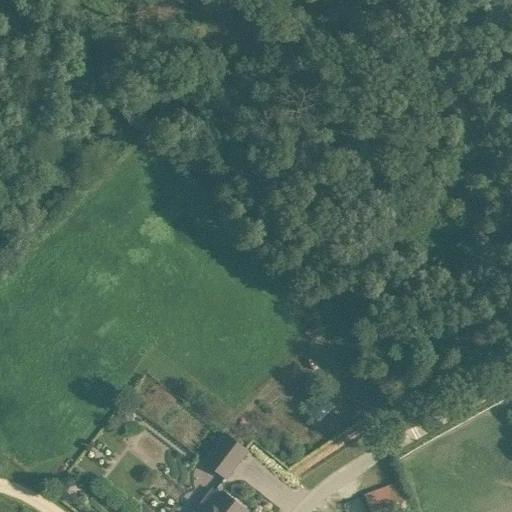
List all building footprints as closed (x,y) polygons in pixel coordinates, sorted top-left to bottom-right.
[(314,341),(320,335),(312,327),(306,333),(314,341)] [(316,420),(333,404),(320,389),(302,405),(316,420)] [(131,421),(134,416),(131,410),(126,408),(121,410),(119,416),(121,421),(126,423),(131,421)] [(248,450),(232,438),(227,433),(204,461),(226,478),(248,450)] [(409,497),(403,482),(365,496),(371,511),(409,497)] [(213,489),(201,505),(194,511),(245,511),(247,510),(223,491),(221,495),(213,489)]
